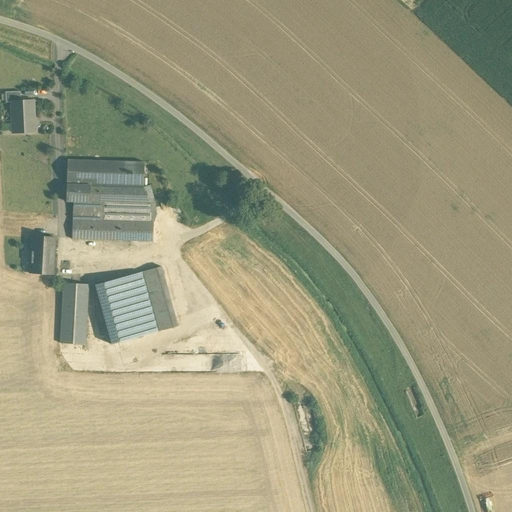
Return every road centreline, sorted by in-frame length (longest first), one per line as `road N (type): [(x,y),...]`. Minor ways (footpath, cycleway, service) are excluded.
road 1 (unclassified): [(0,21),(66,43),(138,85),(322,240),(412,365),(472,511)]
road 2 (track): [(270,195),(173,246),(183,297),(266,369),(286,403),(309,511)]
